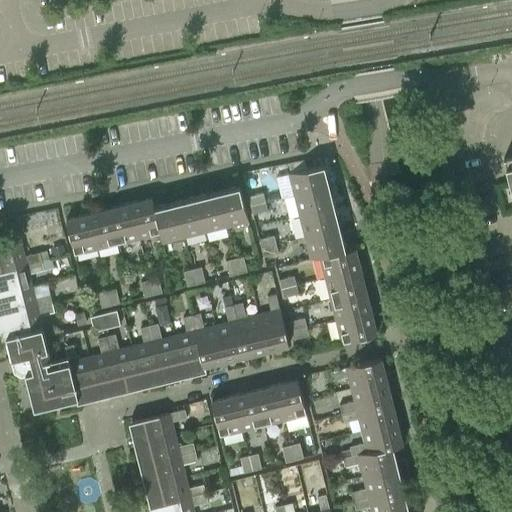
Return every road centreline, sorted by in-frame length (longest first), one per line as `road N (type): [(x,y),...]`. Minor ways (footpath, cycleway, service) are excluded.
road 1 (residential): [(0,179),(297,121),(348,85),(403,76),(445,80)]
road 2 (residential): [(511,405),(441,128),(445,80)]
road 3 (residential): [(0,57),(259,0)]
road 4 (residential): [(266,0),(332,13),(391,0)]
